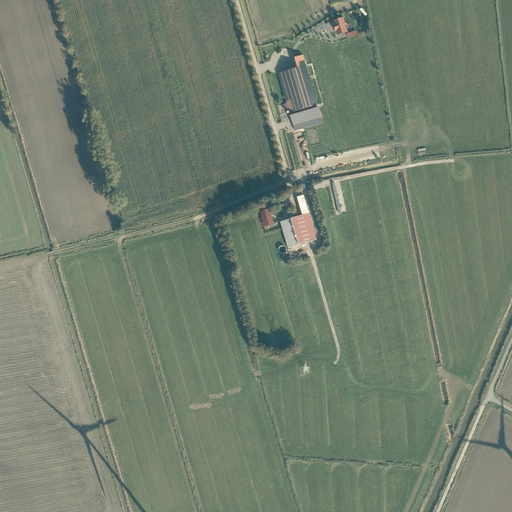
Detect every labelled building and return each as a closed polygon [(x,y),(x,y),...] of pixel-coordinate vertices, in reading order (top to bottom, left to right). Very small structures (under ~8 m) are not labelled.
[(348,31),(343,17),(333,20),(334,25),(333,25),(335,31),(336,31),(337,34),(348,31)] [(321,115),(305,61),(295,64),(296,69),(279,74),(293,123),(321,115)] [(283,104),(277,106),(279,115),(285,114),(283,104)] [(318,241),(306,195),(298,197),(303,216),(282,222),(289,249),(318,241)] [(275,223),(269,209),(261,212),(265,220),(261,222),(263,228),(275,223)]
